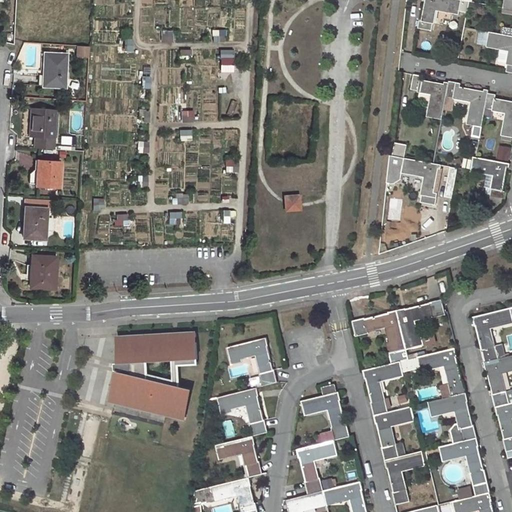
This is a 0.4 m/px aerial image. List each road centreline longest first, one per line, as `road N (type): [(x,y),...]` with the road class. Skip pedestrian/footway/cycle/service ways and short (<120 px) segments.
road 1 (residential): [(0,316),(224,302),(331,283)]
road 2 (track): [(395,0),(368,259),(373,273)]
road 3 (unknown): [(24,383),(3,471),(16,487),(41,478),(56,390)]
road 4 (residential): [(498,475),(461,311),(511,293)]
road 5 (residential): [(331,283),(511,227)]
road 6 (residential): [(348,361),(319,369),(295,394),(276,511)]
road 7 (unknown): [(34,315),(24,383),(56,390),(80,312)]
road 8 (residential): [(348,361),(383,511)]
